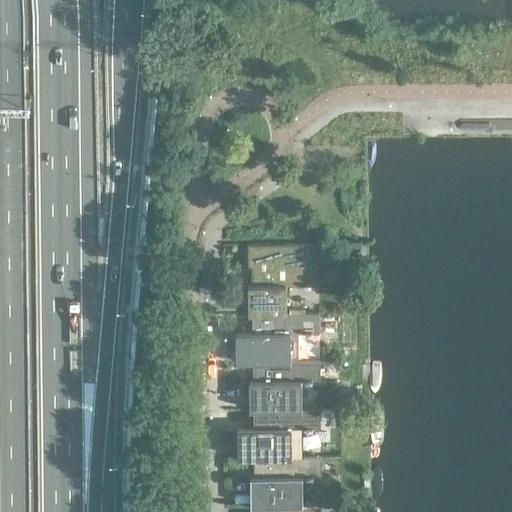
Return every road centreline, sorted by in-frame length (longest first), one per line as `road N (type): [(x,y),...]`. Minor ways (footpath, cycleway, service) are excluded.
road 1 (motorway): [(82,511),(102,385),(128,0)]
road 2 (motorway): [(62,511),(55,0)]
road 3 (motorway): [(0,166),(3,511)]
road 4 (residential): [(189,511),(185,265),(194,207)]
road 5 (residential): [(194,207),(204,126),(220,101),(251,95),(268,104),(277,136),(262,163)]
